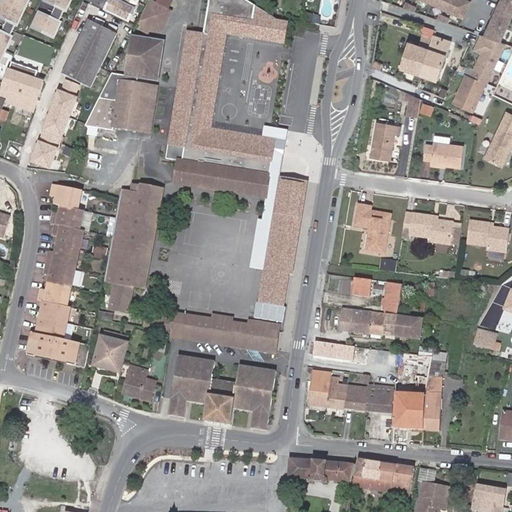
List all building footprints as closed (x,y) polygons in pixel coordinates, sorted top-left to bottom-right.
[(23,12),(28,0),(2,0),(2,2),(23,12)] [(66,10),(70,0),(45,0),(57,6),(53,12),(61,16),(65,10),(66,10)] [(128,21),(136,2),(131,0),(118,0),(117,2),(113,0),(112,0),(107,11),(128,21)] [(214,123),(227,37),(280,46),(285,20),(273,18),(244,0),(208,0),(203,33),(190,31),(170,158),(179,160),(175,183),(267,198),(274,153),(284,155),(288,128),(261,124),(260,131),(214,123)] [(422,0),(463,18),(470,0),(422,0)] [(511,0),(500,0),(484,37),(499,42),(511,13),(511,0)] [(161,33),(171,12),(149,1),(136,27),(136,28),(148,34),(151,28),(161,33)] [(17,24),(23,12),(2,2),(0,6),(0,16),(7,20),(4,27),(12,31),(16,24),(17,24)] [(406,4),(404,9),(415,13),(417,9),(406,4)] [(53,37),(59,24),(58,24),(61,16),(53,12),(50,19),(39,14),(33,27),(53,37)] [(440,15),(437,21),(448,24),(450,20),(440,15)] [(90,88),(117,34),(89,21),(63,75),(90,88)] [(0,48),(5,51),(10,38),(9,37),(12,31),(4,27),(1,33),(0,33),(0,48)] [(150,133),(157,87),(137,83),(138,78),(150,80),(151,76),(156,77),(158,63),(153,62),(154,58),(159,59),(161,45),(156,44),(156,40),(132,36),(125,76),(112,74),(85,127),(113,131),(114,128),(150,133)] [(438,81),(450,42),(432,36),(428,49),(408,42),(400,68),(438,81)] [(482,53),(471,77),(486,83),(486,84),(504,44),(499,42),(484,37),(481,36),(474,50),(482,53)] [(24,57),(26,51),(20,48),(17,54),(24,57)] [(22,66),(26,57),(24,57),(17,54),(14,62),(22,66)] [(38,100),(47,76),(22,66),(14,62),(13,62),(4,86),(38,100)] [(453,103),(473,112),(486,83),(471,77),(466,75),(453,103)] [(33,112),(38,100),(4,86),(3,86),(1,90),(0,89),(0,116),(5,101),(33,112)] [(418,117),(421,100),(411,95),(410,101),(408,115),(418,117)] [(431,113),(434,108),(426,105),(424,111),(431,113)] [(511,144),(511,115),(507,113),(486,158),(501,166),(508,151),(506,149),(508,146),(510,147),(511,144)] [(390,161),(396,126),(377,123),(371,158),(390,161)] [(106,163),(110,141),(92,138),(88,160),(106,163)] [(461,168),(464,146),(444,144),(433,143),(433,146),(425,145),(424,160),(431,161),(430,164),(446,166),(461,168)] [(63,172),(67,151),(52,149),(48,169),(63,172)] [(265,269),(280,176),(284,155),(274,153),(267,198),(264,216),(261,215),(253,267),(265,269)] [(103,182),(106,167),(87,164),(85,179),(103,182)] [(113,248),(151,255),(163,190),(151,187),(154,174),(135,170),(131,194),(130,197),(123,196),(113,248)] [(287,304),(307,181),(280,176),(265,269),(260,300),(287,304)] [(78,210),(82,191),(54,185),(52,193),(58,194),(57,198),(55,205),(61,207),(78,210)] [(384,254),(391,215),(371,212),(372,207),(359,205),(355,226),(370,228),(372,229),(371,233),(369,233),(366,251),(384,254)] [(80,230),(84,211),(78,210),(61,207),(59,214),(59,218),(53,216),(51,224),(56,225),(57,225),(61,226),(80,230)] [(0,236),(4,238),(11,217),(0,213),(0,236)] [(453,224),(453,223),(437,221),(433,220),(433,217),(413,214),(411,236),(431,238),(430,242),(450,245),(450,244),(453,224)] [(507,253),(510,230),(494,228),(490,227),(490,224),(470,221),(467,244),(487,247),(486,250),(507,253)] [(458,245),(461,225),(453,224),(450,244),(458,245)] [(80,250),(84,231),(80,230),(61,226),(57,225),(56,225),(54,233),(60,234),(59,238),(57,245),(80,250)] [(75,269),(80,250),(57,245),(55,253),(55,256),(49,255),(47,263),(53,264),(75,269)] [(146,280),(151,255),(113,248),(109,273),(146,280)] [(394,271),(396,262),(386,261),(385,270),(394,271)] [(71,288),(75,269),(53,264),(47,263),(45,271),(51,272),(50,276),(49,283),(71,288)] [(145,288),(146,280),(109,273),(109,280),(118,282),(133,286),(145,288)] [(369,296),(372,280),(355,278),(353,294),(369,296)] [(128,313),(133,286),(118,282),(113,310),(128,313)] [(386,283),(375,282),(374,293),(386,293),(386,283)] [(67,307),(71,288),(49,283),(47,291),(46,294),(41,293),(39,301),(43,302),(67,307)] [(402,285),(388,283),(386,294),(389,294),(388,299),(386,314),(383,336),(394,337),(397,315),(402,285)] [(67,324),(70,308),(67,307),(43,302),(46,303),(45,308),(42,307),(40,318),(67,324)] [(351,332),(354,310),(343,309),(341,331),(351,332)] [(351,332),(370,334),(372,312),(354,310),(351,332)] [(370,334),(383,336),(386,314),(372,312),(370,334)] [(277,355),(282,328),(252,323),(251,327),(233,324),(234,320),(216,317),(216,321),(170,314),(169,321),(145,317),(143,326),(169,330),(168,336),(277,355)] [(420,340),(423,319),(397,315),(394,337),(408,338),(420,340)] [(64,340),(67,324),(40,318),(38,329),(40,329),(39,334),(37,333),(37,334),(64,340)] [(495,344),(497,335),(477,330),(474,344),(493,348),(499,350),(500,345),(495,344)] [(127,343),(128,337),(104,331),(102,337),(127,343)] [(86,366),(90,346),(87,345),(64,340),(37,334),(32,333),(27,352),(86,366)] [(120,373),(128,344),(127,343),(102,337),(94,366),(120,373)] [(342,359),(343,346),(319,343),(315,342),(313,355),(342,359)] [(432,358),(433,349),(420,348),(419,356),(432,358)] [(444,375),(448,354),(433,352),(432,358),(432,361),(431,367),(428,378),(442,378),(442,375),(444,375)] [(268,431),(278,372),(242,366),(239,384),(214,380),(217,362),(181,356),(172,415),(187,418),(189,401),(211,405),(208,421),(232,425),(235,409),(256,412),(253,429),(268,431)] [(424,430),(426,391),(428,378),(431,367),(418,365),(416,376),(419,377),(418,395),(396,394),(393,428),(424,430)] [(150,402),(157,382),(146,379),(149,371),(131,366),(127,376),(128,377),(123,394),(150,402)] [(345,409),(347,386),(339,385),(340,379),(331,378),(332,373),(315,371),(311,406),(345,409)] [(440,431),(443,378),(442,378),(428,378),(426,391),(424,430),(440,431)] [(392,415),(394,388),(368,385),(368,388),(367,412),(392,415)] [(367,412),(368,388),(347,386),(345,409),(367,412)] [(511,440),(511,413),(504,412),(500,439),(511,440)] [(350,482),(351,464),(289,459),(288,477),(308,479),(308,482),(313,482),(313,481),(322,482),(322,483),(326,483),(327,480),(350,482)] [(380,481),(382,464),(359,460),(354,477),(353,487),(380,491),(382,481),(380,481)] [(409,497),(414,469),(382,464),(380,481),(382,481),(380,491),(392,493),(392,494),(406,497),(409,497)] [(424,484),(433,485),(436,472),(420,469),(418,482),(424,484)] [(478,481),(479,472),(475,472),(474,472),(470,471),(469,480),(478,481)] [(433,485),(424,484),(418,511),(437,511),(437,508),(440,508),(446,509),(449,488),(433,485)] [(506,491),(477,486),(471,510),(483,511),(484,511),(494,507),(503,509),(506,491)] [(405,503),(406,497),(392,494),(391,500),(405,503)] [(27,511),(29,505),(14,503),(13,511),(27,511)]
